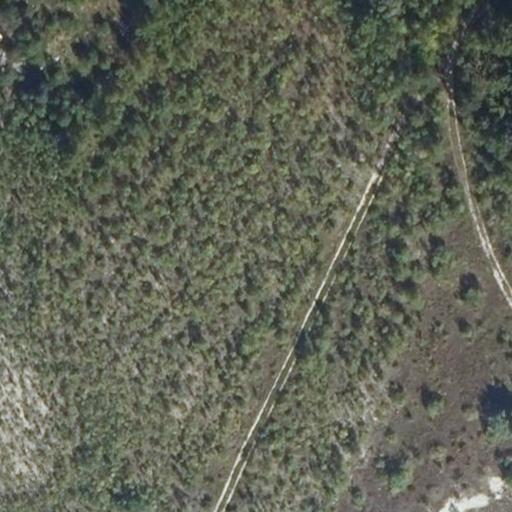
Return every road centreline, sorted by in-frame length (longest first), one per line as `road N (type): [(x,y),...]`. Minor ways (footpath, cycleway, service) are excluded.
road 1 (track): [(203,511),(486,0)]
road 2 (track): [(511,300),(491,279),(444,67)]
